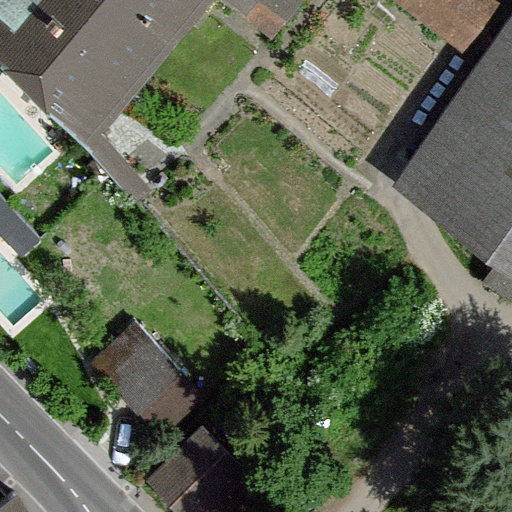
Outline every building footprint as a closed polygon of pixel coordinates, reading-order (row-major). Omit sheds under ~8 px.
[(8,0),(4,5),(0,10),(0,42),(140,198),(152,189),(101,127),(207,0),(243,0),(250,5),(254,0),(273,0),(290,14),(302,0),(8,0)] [(499,0),(401,0),(465,47),(499,0)] [(511,244),(511,51),(422,181),(511,244)] [(143,320),(96,358),(141,413),(187,376),(143,320)] [(215,431),(156,483),(182,511),(201,511),(249,470),(215,431)]
